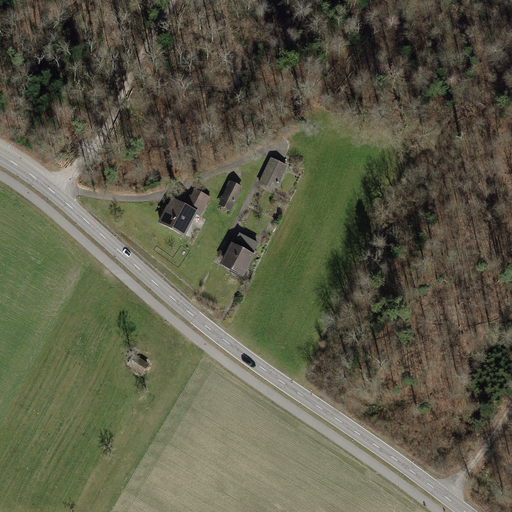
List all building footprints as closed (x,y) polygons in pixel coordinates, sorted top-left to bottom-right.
[(289,170),(272,162),(260,186),(275,194),(277,190),(279,191),(289,170)] [(243,191),(231,185),(220,208),(232,214),(243,191)] [(158,227),(187,242),(199,218),(202,219),(212,201),(194,192),(185,209),(171,202),(158,227)] [(233,247),(222,268),(246,281),(257,260),(254,259),(260,248),(241,238),(235,248),(233,247)] [(135,353),(128,363),(144,374),(151,364),(135,353)]
